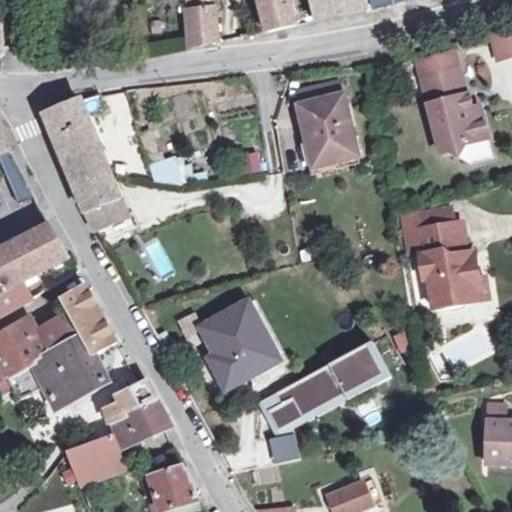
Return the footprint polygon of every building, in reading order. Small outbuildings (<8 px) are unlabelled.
[(188,0),(192,48),(221,42),(217,10),(221,10),(219,0),(188,0)] [(297,26),(294,15),(291,0),(260,0),(269,33),(297,26)] [(313,0),(318,21),(367,10),(365,0),(313,0)] [(365,0),(367,10),(400,2),(407,0),(365,0)] [(511,27),(491,33),(498,57),(511,53),(511,27)] [(476,122),(474,111),(471,99),(466,99),(455,51),(419,60),(441,154),(450,152),(460,159),(467,147),(490,141),(486,120),(476,122)] [(301,108),(346,98),(342,83),(298,93),(301,108)] [(66,162),(101,149),(89,118),(86,110),(104,104),(102,95),(94,97),(78,102),(45,115),(66,162)] [(360,157),(346,98),(301,108),(309,142),(317,141),(323,166),(360,157)] [(86,110),(89,118),(106,112),(104,104),(86,110)] [(476,122),(486,120),(483,109),(474,111),(476,122)] [(0,124),(0,123),(0,155),(13,150),(0,124)] [(171,184),(164,162),(159,163),(149,130),(140,133),(156,182),(171,184)] [(315,167),(323,166),(317,141),(309,142),(315,167)] [(77,188),(112,176),(101,149),(66,162),(70,171),(77,188)] [(245,174),(264,169),(259,150),(239,156),(245,174)] [(129,217),(112,176),(77,188),(86,212),(97,229),(129,217)] [(97,229),(103,240),(139,226),(120,177),(112,176),(129,217),(97,229)] [(423,230),(457,224),(454,205),(420,211),(423,230)] [(457,224),(423,230),(426,254),(422,255),(425,280),(430,279),(434,309),(477,302),(475,288),(481,279),(476,251),(469,253),(463,223),(457,224)] [(55,228),(0,256),(0,297),(73,260),(55,228)] [(73,261),(0,298),(0,317),(36,299),(60,285),(59,282),(81,271),(73,261)] [(475,288),(477,302),(491,300),(488,278),(481,279),(475,288)] [(94,353),(96,352),(119,340),(90,285),(66,299),(76,318),(85,335),(94,353)] [(204,328),(218,355),(225,367),(219,371),(228,389),(269,367),(260,348),(271,342),(250,303),(204,328)] [(8,380),(11,379),(28,370),(37,365),(53,354),(46,342),(32,318),(0,336),(0,380),(2,384),(8,380)] [(46,342),(53,354),(85,335),(76,318),(46,342)] [(85,335),(53,354),(76,398),(110,381),(96,352),(94,353),(85,335)] [(281,360),(271,342),(260,348),(269,367),(281,360)] [(302,455),(290,431),(389,382),(371,345),(256,402),(274,438),(264,443),(276,467),(302,455)] [(21,402),(46,387),(57,408),(76,398),(53,354),(37,365),(28,370),(11,379),(16,390),(21,402)] [(212,358),(219,371),(225,367),(218,355),(212,358)] [(8,380),(2,384),(0,384),(0,398),(16,390),(11,379),(8,380)] [(107,411),(110,423),(128,417),(127,414),(160,400),(149,380),(118,394),(123,404),(107,411)] [(380,397),(357,404),(363,423),(385,416),(380,397)] [(128,417),(110,423),(116,435),(68,452),(81,487),(123,472),(116,452),(175,427),(160,400),(127,414),(128,417)] [(491,463),(511,462),(511,419),(491,420),(491,463)] [(153,511),(161,511),(163,511),(166,511),(202,501),(186,468),(144,481),(153,511)] [(375,478),(364,482),(373,507),(384,502),(375,478)] [(337,511),(360,511),(373,507),(364,482),(331,495),(337,511)]
